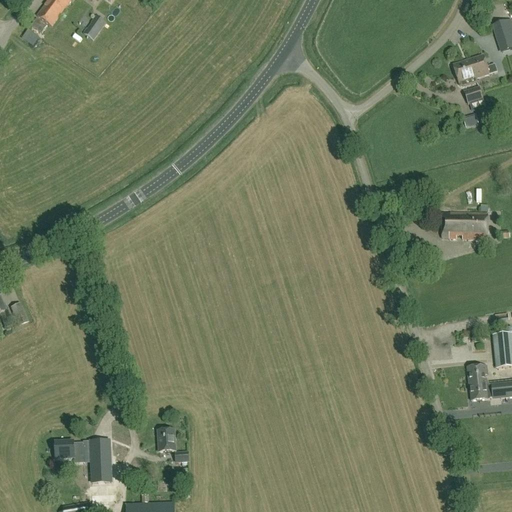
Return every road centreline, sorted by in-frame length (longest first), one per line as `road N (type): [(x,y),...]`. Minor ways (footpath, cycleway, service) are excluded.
road 1 (unclassified): [(470,511),(345,116)]
road 2 (tertiary): [(0,266),(105,218),(176,169),(247,101),(285,50)]
road 3 (unclassified): [(345,116),(433,50),(466,0)]
